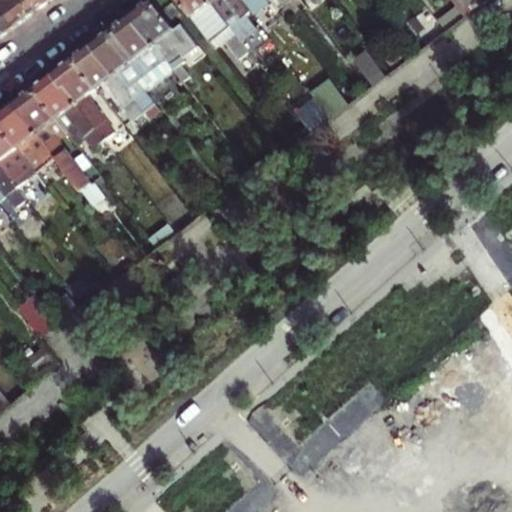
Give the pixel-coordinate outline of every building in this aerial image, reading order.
[(37,8),(31,0),(0,0),(0,3),(5,10),(9,7),(20,21),(29,14),(37,8)] [(178,30),(154,0),(150,0),(141,7),(132,14),(143,29),(147,26),(158,41),(157,42),(177,69),(185,63),(186,62),(182,57),(199,45),(184,26),(178,30)] [(183,0),(218,46),(228,39),(242,57),(253,50),(250,46),(215,1),(217,0),(183,0)] [(253,10),(245,0),(217,0),(215,1),(250,46),(258,40),(253,32),(258,28),(248,14),(253,10)] [(245,0),(253,10),(254,11),(267,0),(245,0)] [(454,0),(464,13),(481,0),(454,0)] [(183,15),(173,2),(165,7),(176,21),(183,15)] [(0,35),(10,28),(20,21),(9,7),(5,10),(0,3),(0,35)] [(143,29),(132,14),(125,19),(115,27),(158,83),(165,78),(185,104),(187,102),(203,123),(213,116),(185,79),(177,69),(157,42),(158,41),(147,26),(143,29)] [(138,98),(158,83),(115,27),(104,34),(93,43),(105,59),(109,56),(121,72),(119,73),(138,98)] [(105,59),(93,43),(85,49),(76,56),(100,87),(108,81),(127,106),(138,98),(119,73),(121,72),(109,56),(105,59)] [(100,87),(76,56),(66,64),(54,73),(66,89),(70,85),(82,101),(80,102),(117,151),(127,144),(109,120),(110,119),(91,94),(100,87)] [(177,69),(185,79),(193,73),(185,63),(177,69)] [(66,89),(54,73),(47,78),(37,85),(61,117),(69,111),(89,137),(91,135),(107,159),(117,151),(80,102),(82,101),(70,85),(66,89)] [(53,123),(61,117),(37,85),(27,93),(16,101),(28,117),(32,114),(44,130),(41,132),(60,156),(104,215),(114,207),(95,182),(97,181),(53,123)] [(28,117),(16,101),(7,108),(0,113),(0,118),(38,169),(48,162),(49,164),(60,156),(41,132),(44,130),(32,114),(28,117)] [(46,180),(38,169),(0,118),(0,154),(4,159),(1,162),(27,196),(46,180)] [(0,198),(9,192),(18,203),(27,196),(1,162),(4,159),(0,154),(0,198)] [(73,296),(80,307),(101,291),(93,281),(73,296)] [(20,307),(42,336),(61,322),(40,293),(20,307)]
